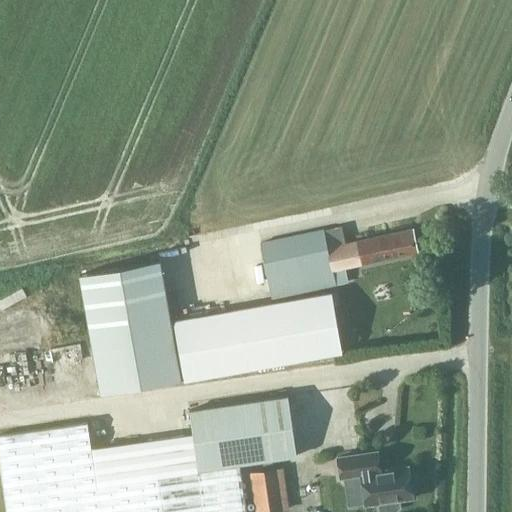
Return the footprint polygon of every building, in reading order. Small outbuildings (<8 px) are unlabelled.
[(272,297),(167,315),(177,375),(337,347),(326,286),(349,281),(346,267),(418,251),(413,228),(328,247),(324,229),(261,243),(272,297)] [(178,378),(177,375),(167,315),(158,259),(82,272),(102,391),(178,378)] [(348,329),(342,339),(354,346),(360,336),(348,329)] [(86,422),(0,434),(0,464),(6,511),(244,511),(238,464),(296,456),(287,396),(188,410),(192,434),(90,448),(86,422)] [(376,451),(336,457),(339,478),(343,478),(347,507),(364,504),(364,506),(378,503),(379,510),(382,511),(390,511),(395,511),(399,506),(398,500),(412,498),(411,492),(415,486),(414,477),(408,473),(407,467),(379,471),(376,451)] [(279,470),(252,474),(257,507),(258,511),(280,511),(286,511),(285,503),(279,470)]
